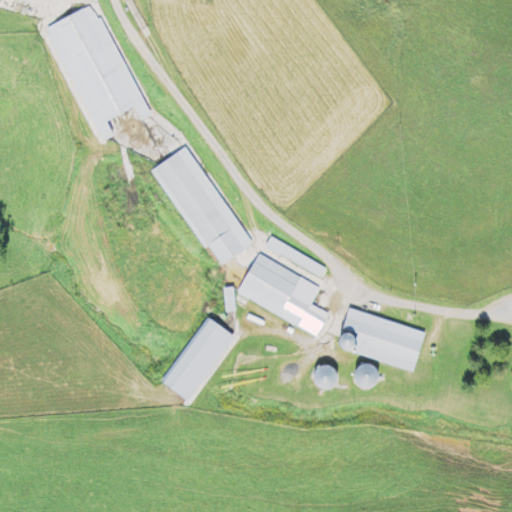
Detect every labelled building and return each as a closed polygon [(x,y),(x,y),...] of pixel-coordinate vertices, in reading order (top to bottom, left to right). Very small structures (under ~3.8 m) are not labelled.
[(44,27),(99,143),(112,136),(105,121),(133,107),(139,120),(148,116),(95,4),(44,27)] [(251,245),(185,147),(151,170),(216,268),(251,245)] [(321,278),(326,267),(269,239),(264,250),(321,278)] [(318,288),(257,255),(236,294),(317,338),(329,316),(309,306),(318,288)] [(424,332),(347,310),(335,350),(413,372),(424,332)] [(191,403),(233,336),(204,318),(163,386),(191,403)] [(365,391),(379,375),(365,363),(351,379),(365,391)] [(328,392),(338,373),(322,364),(311,383),(328,392)]
